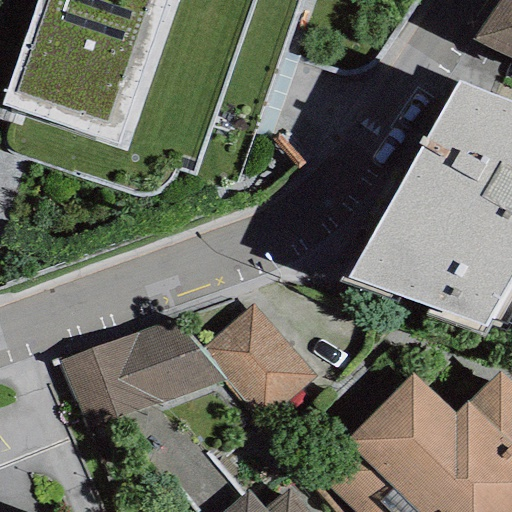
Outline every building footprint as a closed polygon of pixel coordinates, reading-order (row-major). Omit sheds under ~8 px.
[(39,0),(2,107),(115,146),(165,0),(39,0)] [(511,0),(491,0),(471,30),(511,47),(511,0)] [(511,90),(458,70),(341,273),(393,289),(394,280),(428,292),(423,303),(479,325),(493,296),(511,303),(511,301),(511,90)] [(253,303),(198,347),(224,379),(259,423),(314,379),(253,303)] [(175,316),(59,358),(83,426),(224,379),(198,347),(175,316)] [(511,511),(511,381),(497,367),(454,410),(409,367),(312,466),(359,511),(511,511)] [(269,511),(247,485),(215,511),(269,511)]
